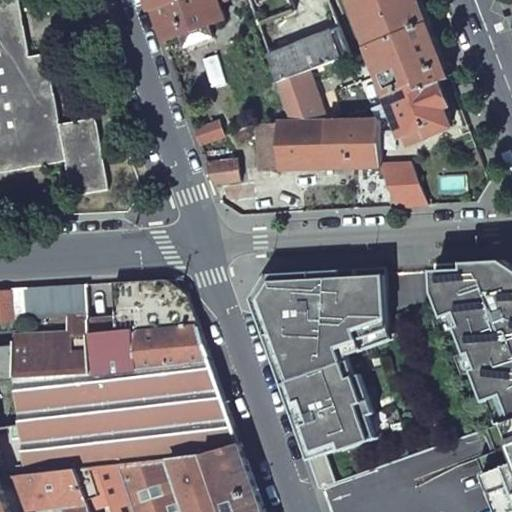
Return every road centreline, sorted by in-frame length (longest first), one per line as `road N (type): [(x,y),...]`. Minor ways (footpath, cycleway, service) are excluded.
road 1 (residential): [(511,221),(204,240)]
road 2 (residential): [(299,511),(204,240)]
road 3 (residential): [(204,240),(120,0)]
road 4 (residential): [(204,240),(0,255)]
